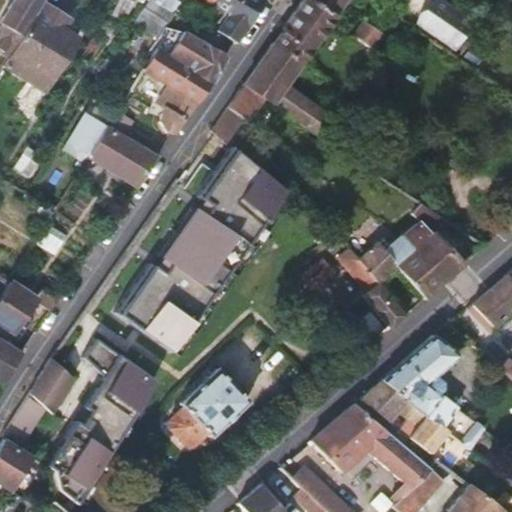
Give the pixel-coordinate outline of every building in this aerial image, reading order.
[(8,29),(0,42),(0,48),(11,55),(42,6),(45,0),(15,0),(0,24),(8,29)] [(63,6),(53,0),(45,0),(42,6),(57,15),(63,6)] [(154,0),(147,0),(136,22),(161,35),(174,10),(154,0)] [(215,31),(232,42),(237,44),(264,3),(259,0),(210,0),(224,11),(215,31)] [(300,65),(334,17),(309,0),(301,0),(296,7),(286,22),(270,44),(299,65),(300,65)] [(309,0),(334,17),(345,0),(309,0)] [(435,0),(431,0),(417,22),(454,47),(470,24),(435,0)] [(511,0),(498,0),(493,7),(505,16),(511,6),(511,0)] [(377,4),(370,16),(385,25),(392,14),(377,4)] [(57,15),(42,6),(11,55),(3,67),(43,91),(81,31),(67,22),(73,12),(63,6),(57,15)] [(370,16),(366,24),(380,33),(385,25),(370,16)] [(360,21),(355,30),(374,42),(380,33),(366,24),(360,21)] [(351,36),(370,49),(374,42),(355,30),(351,36)] [(186,120),(197,103),(212,82),(169,55),(176,44),(170,40),(173,35),(169,32),(144,71),(168,86),(163,106),(166,107),(165,109),(160,122),(169,136),(177,134),(186,120)] [(198,53),(179,40),(176,44),(169,55),(212,82),(219,70),(222,65),(226,56),(203,46),(198,53)] [(283,87),(300,65),(299,65),(270,44),(257,62),(241,85),(266,102),(315,134),(326,117),(283,87)] [(339,77),(330,90),(339,96),(348,82),(339,77)] [(250,125),(266,102),(241,85),(226,107),(250,125)] [(163,106),(168,86),(157,105),(165,109),(166,107),(163,106)] [(328,93),(337,99),(339,96),(330,90),(328,93)] [(117,125),(113,122),(91,159),(139,189),(162,155),(164,152),(162,150),(161,145),(156,143),(149,151),(115,130),(117,125)] [(141,334),(168,353),(267,211),(263,208),(276,189),(228,149),(194,198),(201,203),(194,212),(192,211),(158,260),(160,261),(154,270),(147,265),(113,314),(134,329),(137,326),(144,330),(141,334)] [(423,221),(432,233),(444,219),(419,202),(413,212),(421,222),(423,221)] [(326,238),(330,234),(313,219),(309,224),(326,238)] [(421,222),(401,234),(441,283),(447,277),(461,266),(432,233),(423,221),(421,222)] [(367,271),(377,283),(395,268),(422,299),(441,283),(401,234),(386,249),(377,241),(357,258),(367,271)] [(339,258),(355,280),(367,271),(357,258),(351,251),(350,250),(339,258)] [(321,261),(303,276),(312,288),(330,272),(321,261)] [(511,268),(470,305),(493,329),(511,311),(511,268)] [(355,280),(365,294),(377,284),(377,283),(367,271),(355,280)] [(36,301),(12,284),(0,304),(0,338),(9,344),(36,301)] [(362,296),(387,330),(403,316),(377,284),(365,294),(362,296)] [(338,331),(346,339),(353,331),(346,324),(338,331)] [(461,356),(431,336),(405,359),(380,381),(445,433),(446,433),(469,450),(483,431),(428,388),(461,356)] [(0,379),(7,384),(26,355),(9,344),(0,338),(0,379)] [(102,378),(40,466),(50,474),(56,491),(70,501),(153,382),(94,341),(81,359),(102,378)] [(74,378),(50,358),(42,370),(24,398),(44,414),(47,417),(74,378)] [(244,402),(212,370),(175,405),(178,409),(166,422),(164,428),(182,446),(189,446),(203,434),(207,439),(244,402)] [(429,454),(446,433),(445,433),(380,381),(358,400),(388,422),(396,411),(419,429),(411,440),(429,454)] [(3,438),(20,451),(44,414),(24,398),(0,436),(3,438)] [(377,462),(410,490),(411,488),(429,470),(425,466),(353,405),(311,441),(340,474),(350,466),(360,476),(369,467),(360,457),(373,445),(384,453),(377,462)] [(498,443),(483,431),(469,450),(511,483),(511,467),(501,459),(502,450),(498,443)] [(20,451),(3,438),(0,441),(0,486),(8,492),(31,459),(20,451)] [(271,476),(306,511),(307,511),(316,504),(292,480),(280,467),(271,476)] [(324,511),(344,511),(302,470),(292,480),(316,504),(324,511)] [(279,503),(260,485),(257,487),(236,504),(245,511),(281,511),(276,507),(279,503)] [(500,511),(502,510),(469,485),(449,511),(500,511)] [(414,511),(424,500),(411,488),(410,490),(391,508),(396,511),(414,511)]
